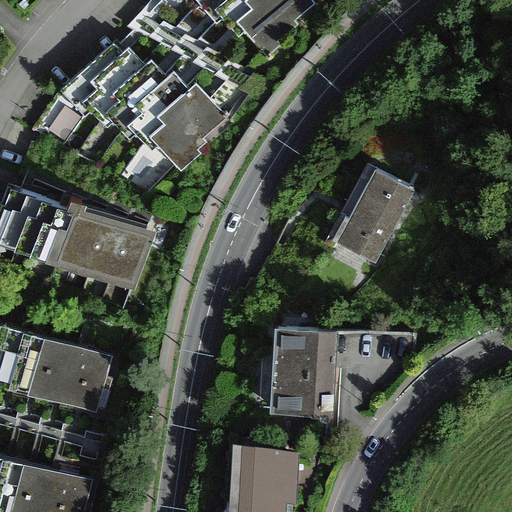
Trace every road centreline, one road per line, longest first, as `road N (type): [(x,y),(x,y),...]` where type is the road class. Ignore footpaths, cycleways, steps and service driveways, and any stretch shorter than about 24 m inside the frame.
road 1 (tertiary): [(420,0),(331,83),(249,204),(205,324),(174,511)]
road 2 (tertiary): [(349,511),(381,447),(429,389),(511,341)]
road 3 (residential): [(0,116),(38,57),(91,0)]
